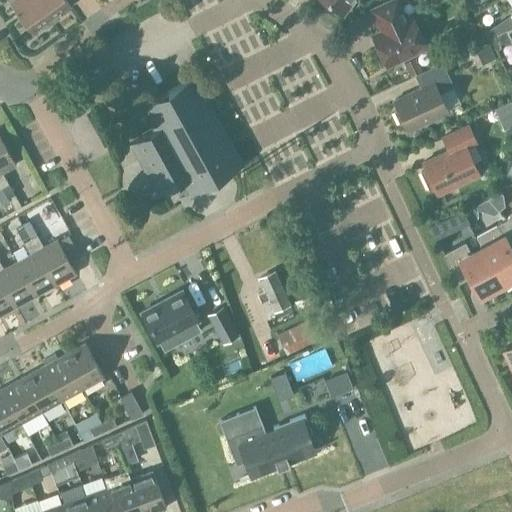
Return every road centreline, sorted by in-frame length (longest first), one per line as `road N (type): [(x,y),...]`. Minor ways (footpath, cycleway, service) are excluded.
road 1 (residential): [(131,277),(374,148)]
road 2 (residential): [(131,277),(27,87)]
road 3 (residential): [(307,511),(507,437)]
road 4 (residential): [(464,334),(453,327),(374,148)]
road 5 (residential): [(374,148),(324,53),(261,0)]
road 6 (residential): [(0,350),(131,277)]
road 7 (residential): [(27,87),(125,0)]
